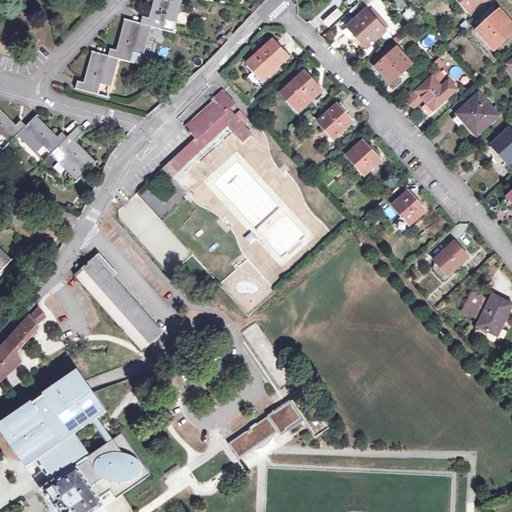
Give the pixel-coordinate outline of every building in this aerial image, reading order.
[(151,27),(163,30),(166,20),(176,22),(181,0),(155,0),(150,19),(143,17),(141,24),(151,27)] [(459,0),(471,12),(483,0),(459,0)] [(409,21),(416,15),(411,9),(403,14),(409,21)] [(387,32),(367,10),(349,27),(368,48),(387,32)] [(511,35),(511,23),(500,11),(478,30),(496,51),(511,35)] [(342,18),(337,12),(326,22),(331,27),(342,18)] [(151,27),(141,24),(126,20),(118,51),(110,49),(108,56),(118,59),(131,62),(134,52),(143,55),(151,27)] [(173,33),(176,22),(166,20),(163,30),(173,33)] [(471,25),(466,20),(461,25),(465,30),(471,25)] [(427,49),(436,40),(430,34),(421,43),(427,49)] [(448,46),(450,48),(454,53),(458,49),(452,42),(448,46)] [(273,43),(257,57),(259,59),(275,45),(273,43)] [(259,59),(257,57),(249,65),(253,70),(263,81),(288,59),(275,45),(259,59)] [(413,65),(398,48),(376,67),(391,84),(399,78),(413,65)] [(118,59),(108,56),(94,52),(85,83),(78,82),(76,89),(98,95),(101,84),(111,87),(118,59)] [(141,65),(143,55),(134,52),(131,62),(141,65)] [(263,81),(253,70),(248,75),(258,86),(263,81)] [(442,87),(450,80),(441,71),(433,77),(442,87)] [(322,93),(305,75),(283,94),(300,112),(322,93)] [(433,77),(433,76),(417,91),(434,111),(460,87),(452,78),(450,80),(442,87),(433,77)] [(399,78),(391,84),(396,90),(403,83),(399,78)] [(108,97),(111,87),(101,84),(98,95),(108,97)] [(230,124),(234,129),(246,142),(253,135),(246,127),(250,123),(241,113),(237,117),(230,110),(236,105),(223,91),(214,100),(217,103),(212,108),(204,115),(188,129),(198,139),(171,163),(179,172),(213,140),(217,136),(230,124)] [(467,105),(459,112),(458,114),(478,136),(500,116),(499,115),(503,112),(497,106),(493,109),(479,94),(467,105)] [(459,112),(467,105),(462,100),(454,107),(459,112)] [(354,124),(338,106),(320,123),(335,140),(354,124)] [(18,135),(26,127),(21,121),(15,127),(0,112),(0,137),(2,136),(10,143),(18,135)] [(18,135),(37,154),(44,147),(52,154),(58,148),(68,138),(63,133),(57,138),(36,117),(26,127),(18,135)] [(221,140),(234,129),(230,124),(217,136),(221,140)] [(66,155),(59,162),(78,181),(96,163),(75,142),(84,133),(79,127),(68,138),(58,148),(66,155)] [(511,162),(511,130),(510,129),(492,145),(510,165),(511,162)] [(0,147),(3,150),(10,143),(2,136),(0,137),(0,147)] [(179,172),(173,177),(177,181),(217,145),(213,140),(179,172)] [(380,164),(368,151),(370,149),(364,142),(347,157),(366,177),(380,164)] [(44,162),(51,155),(52,154),(44,147),(37,154),(44,162)] [(52,154),(51,155),(59,162),(66,155),(58,148),(52,154)] [(172,178),(173,177),(179,172),(171,163),(164,169),(172,178)] [(191,172),(184,175),(188,187),(195,184),(191,172)] [(425,214),(414,202),(416,200),(409,192),(393,207),(411,226),(425,214)] [(212,198),(215,202),(208,206),(219,221),(232,212),(218,193),(212,198)] [(259,229),(283,254),(306,232),(282,207),(259,229)] [(388,223),(382,216),(377,220),(383,227),(388,223)] [(396,226),(404,232),(409,225),(401,220),(396,226)] [(470,257),(456,242),(435,261),(449,276),(470,257)] [(0,271),(11,260),(0,248),(0,271)] [(104,267),(97,259),(77,276),(143,350),(147,347),(157,338),(162,333),(155,324),(136,303),(104,267)] [(472,317),(482,297),(473,293),(464,312),(472,317)] [(482,297),(472,317),(481,321),(478,327),(499,337),(511,309),(511,304),(494,296),(491,301),(482,297)] [(38,308),(30,316),(37,324),(42,318),(44,317),(38,308)] [(37,324),(30,316),(27,319),(0,349),(0,382),(22,364),(18,353),(37,332),(40,329),(37,324)] [(78,466),(99,497),(111,489),(111,488),(114,480),(118,481),(126,481),(132,481),(137,477),(140,475),(141,473),(142,471),(142,466),(140,461),(137,458),(133,455),(129,454),(127,453),(123,452),(114,439),(113,439),(109,442),(88,456),(74,435),(94,421),(98,418),(108,412),(79,369),(44,393),(45,394),(34,402),(33,400),(0,423),(0,426),(23,459),(24,459),(32,459),(35,458),(37,458),(39,460),(46,470),(53,481),(56,478),(58,480),(78,466)] [(269,416),(279,431),(282,435),(289,430),(288,428),(303,418),(291,401),(282,407),(283,409),(277,413),(275,411),(268,415),(269,416)] [(279,431),(269,416),(245,432),(245,431),(237,437),(229,443),(236,453),(235,453),(239,459),(252,451),(251,450),(279,431)] [(109,442),(113,439),(109,433),(98,418),(94,421),(109,442)] [(123,433),(114,439),(123,452),(127,453),(129,454),(133,455),(137,458),(140,461),(142,466),(142,471),(141,473),(140,475),(137,477),(132,481),(126,481),(118,481),(114,480),(111,488),(111,489),(118,498),(152,475),(123,433)] [(56,478),(53,481),(42,488),(58,511),(92,511),(104,504),(99,497),(78,466),(58,480),(56,478)] [(112,493),(102,496),(105,504),(115,501),(112,493)]
